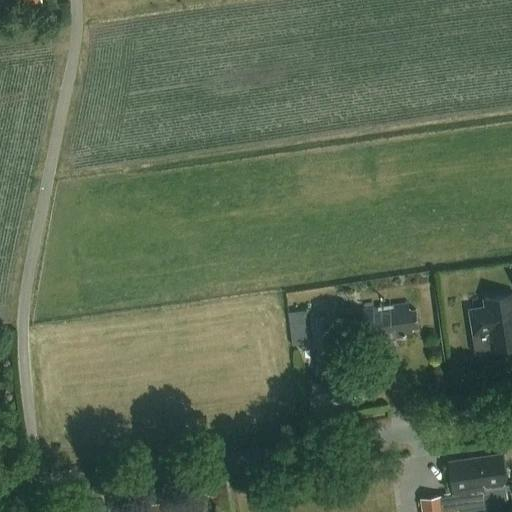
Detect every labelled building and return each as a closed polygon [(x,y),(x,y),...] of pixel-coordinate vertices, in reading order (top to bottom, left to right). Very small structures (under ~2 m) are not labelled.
[(511,347),(511,295),(484,300),(485,307),(469,310),(473,330),(488,327),(492,350),(511,347)] [(412,328),(418,327),(416,310),(410,311),(409,304),(363,310),(368,342),(406,337),(405,334),(413,333),(412,328)] [(314,349),(339,346),(335,313),(310,316),(314,349)] [(421,511),(458,511),(488,508),(486,491),(507,488),(502,454),(449,462),(454,495),(420,499),(421,511)] [(190,511),(190,508),(183,509),(182,502),(136,508),(136,511),(190,511)]
